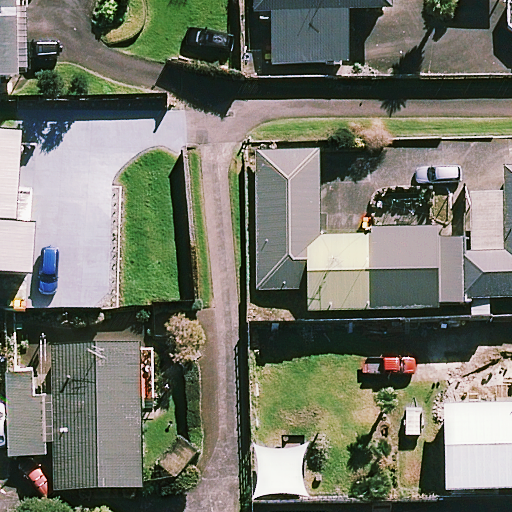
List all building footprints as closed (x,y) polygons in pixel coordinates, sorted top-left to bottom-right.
[(0,0),(0,80),(19,80),(17,0),(0,0)] [(389,0),(254,0),(254,20),(275,21),(274,63),(347,66),(350,12),(389,13),(389,0)] [(18,222),(23,134),(0,133),(0,277),(34,279),(37,223),(18,222)] [(469,196),(469,232),(320,234),(319,150),(284,151),(284,166),(255,166),(257,291),(309,290),(309,311),(488,310),(488,299),(511,299),(511,165),(504,166),(504,195),(469,196)] [(253,376),(299,374),(298,357),(332,356),(331,328),(251,332),(253,376)] [(142,490),(141,347),(50,347),(50,371),(9,371),(9,457),(55,457),(55,490),(142,490)] [(324,392),(285,392),(285,384),(260,384),(261,420),(285,420),(285,412),(324,412),(324,392)] [(511,406),(444,408),(447,492),(511,490),(511,406)]
